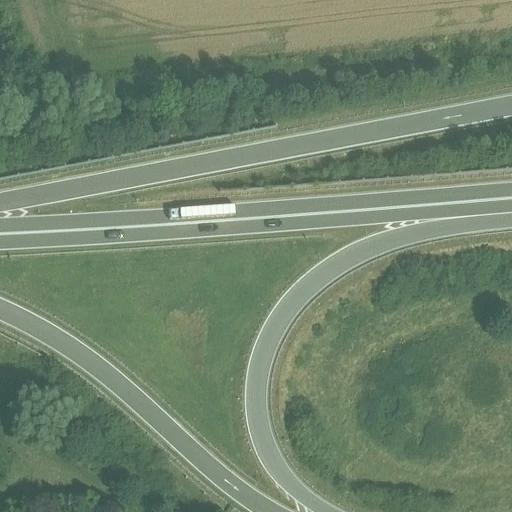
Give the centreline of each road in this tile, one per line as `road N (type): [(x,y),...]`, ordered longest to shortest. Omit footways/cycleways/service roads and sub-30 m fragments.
road 1 (trunk): [(511,106),(273,148),(0,210)]
road 2 (trunk): [(0,232),(470,206)]
road 3 (trunk): [(336,511),(291,478),(263,439),(254,389),(259,341),(272,313),(324,261),(470,206)]
road 4 (trunk): [(0,302),(119,376),(268,511)]
